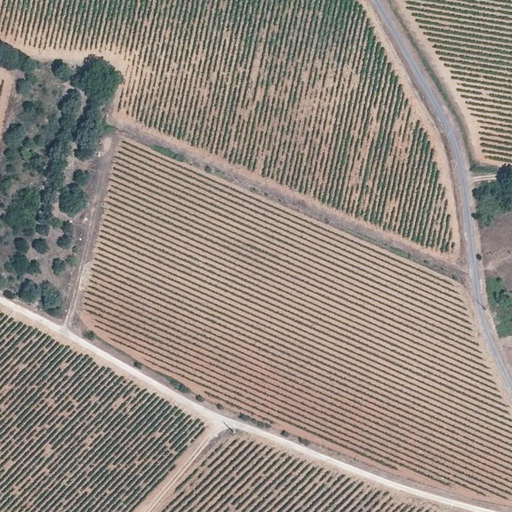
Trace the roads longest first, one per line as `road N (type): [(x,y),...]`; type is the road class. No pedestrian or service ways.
road 1 (track): [(0,301),(238,425),(430,497),(494,511)]
road 2 (track): [(371,0),(454,144),(488,339),(511,388)]
